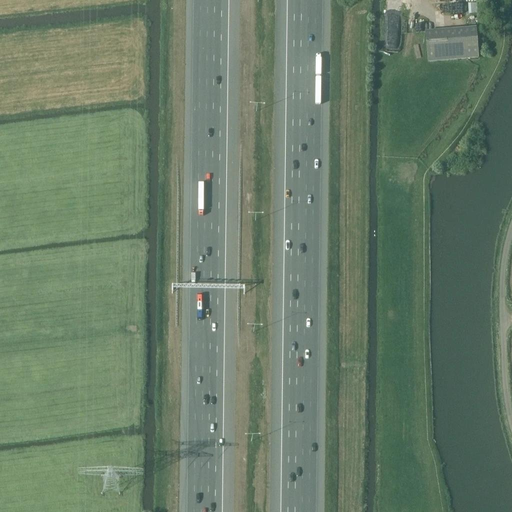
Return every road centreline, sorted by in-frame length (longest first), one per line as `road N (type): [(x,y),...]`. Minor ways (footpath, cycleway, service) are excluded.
road 1 (motorway): [(211,0),(205,511)]
road 2 (motorway): [(299,511),(304,0)]
road 3 (unclassified): [(511,423),(503,369),(503,262),(511,222)]
